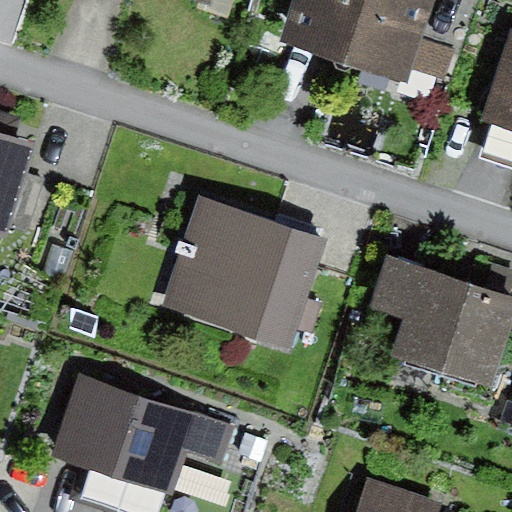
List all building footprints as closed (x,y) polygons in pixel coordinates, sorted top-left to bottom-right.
[(211,0),(179,0),(208,10),(211,0)] [(432,0),(296,0),(282,46),(407,84),(411,70),(445,81),(455,49),(421,39),(432,0)] [(511,36),(483,125),(511,133),(511,36)] [(0,107),(0,239),(8,242),(11,229),(31,235),(47,178),(31,174),(40,143),(19,137),(25,115),(0,107)] [(326,240),(199,198),(162,309),(290,351),(326,240)] [(511,297),(459,281),(388,258),(371,310),(405,321),(392,362),(495,394),(511,339),(511,297)] [(233,427),(80,377),(52,461),(89,474),(81,497),(127,511),(167,511),(187,451),(221,462),(233,427)] [(440,511),(443,503),(369,478),(357,511),(440,511)]
